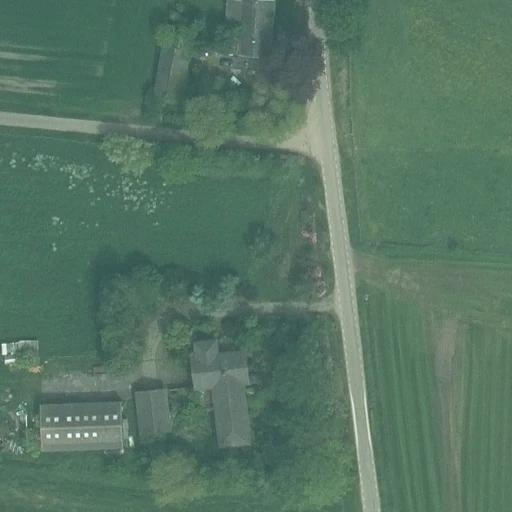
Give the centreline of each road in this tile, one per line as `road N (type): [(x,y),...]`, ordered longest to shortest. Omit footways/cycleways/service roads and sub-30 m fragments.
road 1 (unclassified): [(367,511),(322,150)]
road 2 (unclassified): [(322,150),(0,125)]
road 3 (unclassified): [(322,150),(324,0)]
